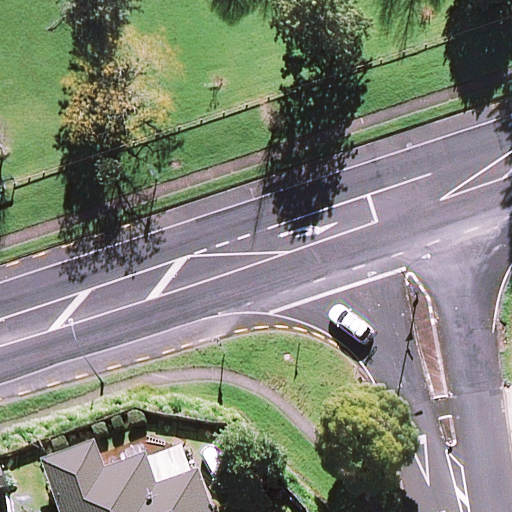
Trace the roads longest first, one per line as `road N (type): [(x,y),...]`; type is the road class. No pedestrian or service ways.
road 1 (secondary): [(389,215),(233,274),(0,332)]
road 2 (residential): [(389,215),(428,354),(455,511)]
road 3 (secondary): [(511,161),(389,215)]
